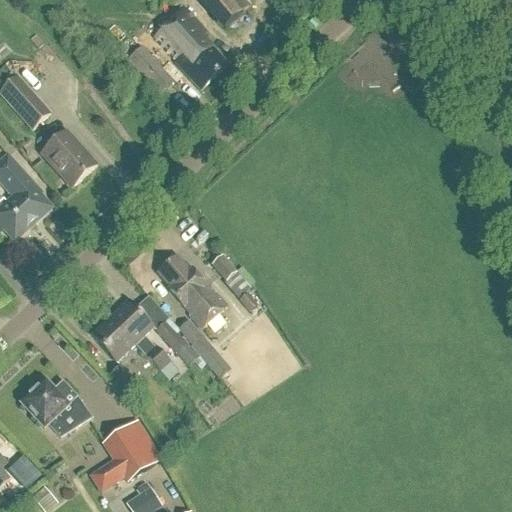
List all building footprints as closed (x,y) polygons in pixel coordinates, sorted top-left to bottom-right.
[(195,0),(224,33),(250,11),(241,0),(195,0)] [(174,68),(199,94),(227,68),(211,51),(201,40),(204,36),(182,13),(153,41),(177,65),(174,68)] [(129,65),(160,98),(173,85),(143,53),(129,65)] [(112,59),(100,68),(119,92),(131,83),(112,59)] [(0,98),(32,134),(50,118),(17,81),(0,96),(0,98)] [(41,162),(71,195),(96,173),(66,139),(41,162)] [(50,214),(38,201),(40,199),(8,163),(0,169),(0,188),(14,204),(8,209),(2,202),(0,203),(0,237),(4,234),(14,246),(50,214)] [(210,271),(224,287),(235,277),(221,261),(210,271)] [(177,263),(158,279),(171,294),(169,295),(190,320),(189,321),(200,335),(225,312),(206,291),(205,292),(191,276),(190,278),(177,263)] [(248,317),(256,310),(246,299),(239,306),(248,317)] [(127,305),(109,322),(134,348),(159,375),(168,367),(169,366),(155,350),(154,351),(143,340),(152,331),(152,330),(135,313),(127,305)] [(115,366),(134,348),(109,322),(90,340),(115,366)] [(188,370),(199,359),(198,359),(190,350),(177,334),(168,322),(165,325),(155,335),(188,370)] [(188,325),(177,334),(190,350),(198,359),(209,349),(188,325)] [(229,374),(217,359),(206,369),(218,383),(229,374)] [(109,378),(131,402),(141,393),(119,369),(109,378)] [(57,441),(58,440),(60,443),(73,434),(93,421),(80,402),(64,385),(54,395),(45,386),(22,409),(43,435),(48,430),(57,441)] [(104,449),(115,464),(100,474),(112,492),(124,483),(127,487),(162,464),(138,427),(104,449)] [(0,493),(10,484),(8,482),(14,476),(0,460),(0,493)] [(149,491),(137,499),(145,511),(158,511),(161,510),(149,491)]
